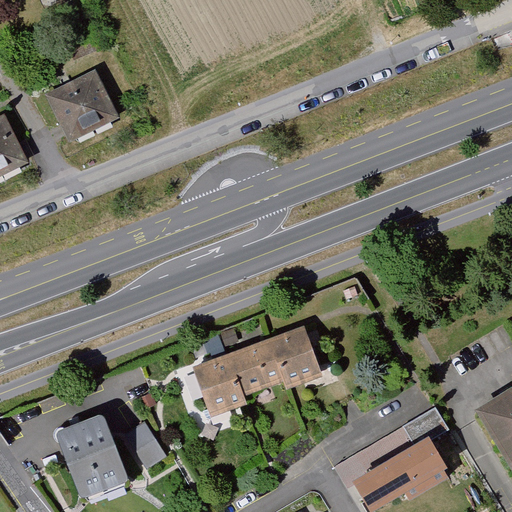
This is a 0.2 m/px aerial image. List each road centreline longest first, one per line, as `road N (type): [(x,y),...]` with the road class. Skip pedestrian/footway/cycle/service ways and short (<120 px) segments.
road 1 (residential): [(0,221),(511,17)]
road 2 (primary): [(109,316),(511,158)]
road 3 (primary): [(511,105),(268,197)]
road 4 (primary): [(109,316),(165,276),(259,237),(271,225),(268,197)]
road 5 (primary): [(189,228),(0,298)]
road 6 (primary): [(268,197),(260,171),(227,166),(204,182),(189,228)]
